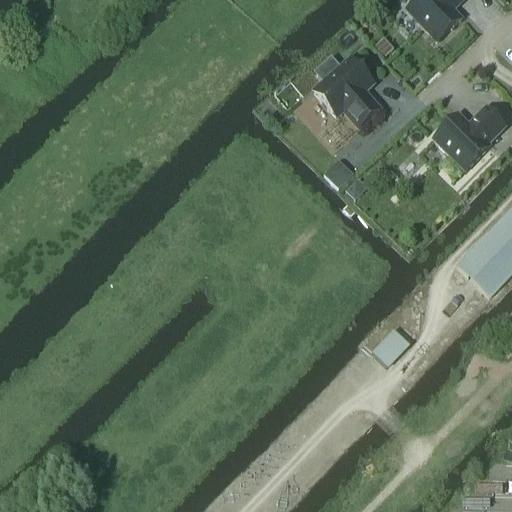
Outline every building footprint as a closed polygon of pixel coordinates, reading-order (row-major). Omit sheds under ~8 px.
[(420,0),(405,14),(436,47),(460,24),(452,15),(467,0),(420,0)] [(383,43),(373,51),(384,63),(393,54),(383,43)] [(350,64),(313,97),(319,104),(318,104),(328,115),(329,115),(335,121),(342,115),(358,133),(378,115),(362,97),(372,88),(366,82),(366,81),(357,70),(356,71),(350,64)] [(457,119),(432,145),(464,177),(489,151),(487,149),(504,132),(484,113),(467,130),(457,119)] [(337,195),(352,180),(338,166),(322,181),(337,195)] [(488,303),(511,277),(511,212),(456,271),(488,303)] [(371,358),(386,373),(407,350),(393,336),(371,358)]
